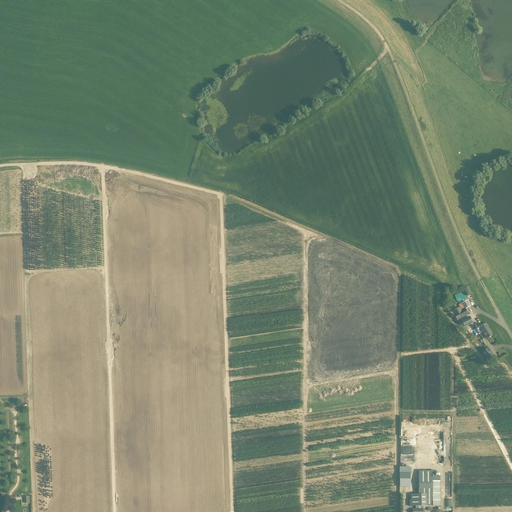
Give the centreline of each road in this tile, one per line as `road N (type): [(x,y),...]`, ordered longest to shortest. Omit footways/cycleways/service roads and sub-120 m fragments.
road 1 (track): [(114,511),(101,166),(27,164),(33,177)]
road 2 (track): [(339,0),(368,21),(391,55),(462,245),(497,313)]
road 3 (track): [(33,177),(62,189),(72,442),(112,439)]
road 4 (track): [(221,227),(103,199)]
